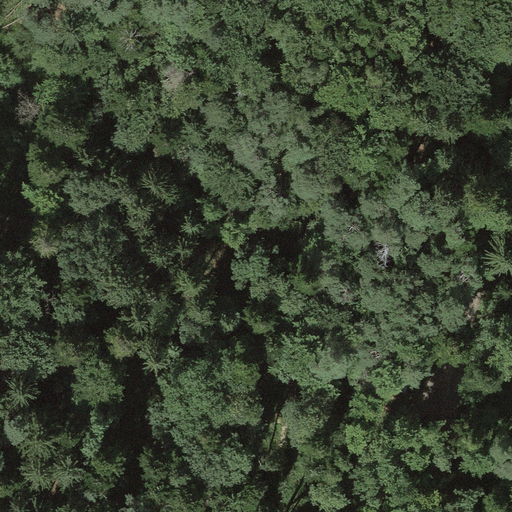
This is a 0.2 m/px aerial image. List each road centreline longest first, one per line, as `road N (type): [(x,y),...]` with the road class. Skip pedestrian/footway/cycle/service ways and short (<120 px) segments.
road 1 (track): [(505,0),(496,195),(428,511)]
road 2 (track): [(208,511),(198,334),(161,262),(0,207)]
road 3 (track): [(476,311),(375,511)]
